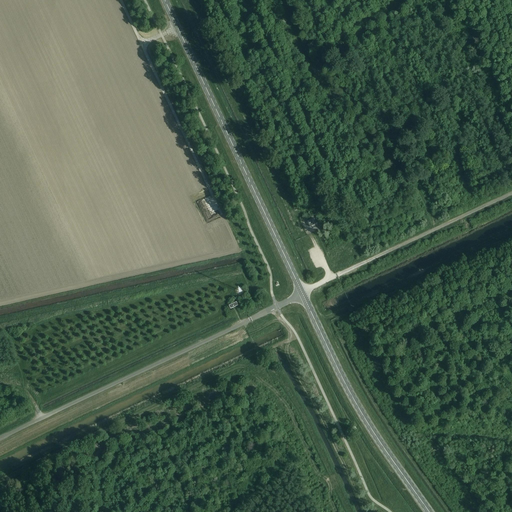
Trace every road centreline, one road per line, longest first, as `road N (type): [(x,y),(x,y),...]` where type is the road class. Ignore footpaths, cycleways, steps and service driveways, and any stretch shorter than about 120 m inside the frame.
road 1 (unclassified): [(0,438),(301,292)]
road 2 (secondary): [(301,292),(161,0)]
road 3 (track): [(435,228),(421,196),(299,48),(284,0)]
road 4 (secondary): [(429,511),(355,403),(301,292)]
road 5 (track): [(511,229),(315,322)]
road 6 (track): [(331,278),(511,193)]
road 7 (unknown): [(142,43),(221,214)]
